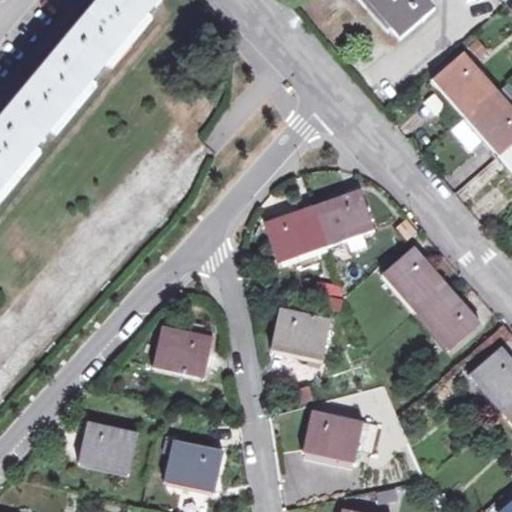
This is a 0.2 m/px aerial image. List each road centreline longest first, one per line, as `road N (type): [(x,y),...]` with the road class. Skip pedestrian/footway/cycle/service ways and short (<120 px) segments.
road 1 (residential): [(0,451),(219,224)]
road 2 (residential): [(272,511),(219,224)]
road 3 (residential): [(511,281),(332,92)]
road 4 (residential): [(219,224),(332,92)]
road 5 (residential): [(332,92),(253,0)]
